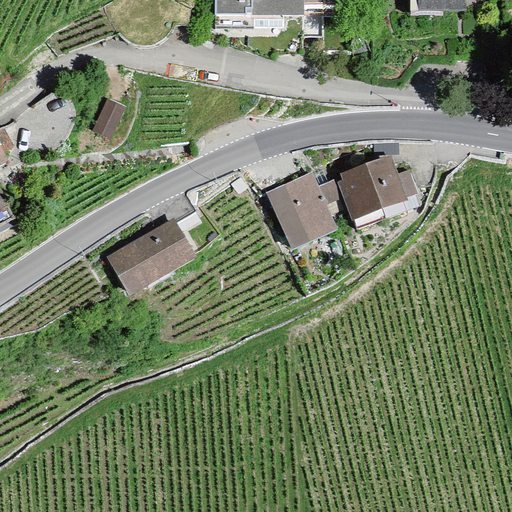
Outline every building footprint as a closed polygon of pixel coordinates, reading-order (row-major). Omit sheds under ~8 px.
[(283,37),(303,37),(303,16),(302,0),(215,0),(215,20),(237,20),(237,23),(242,23),(242,30),(254,30),(254,27),(283,28),(283,37)] [(302,0),(303,16),(303,37),(322,38),(323,44),(352,44),(353,0),(302,0)] [(408,0),(411,2),(411,17),(443,17),(443,12),(466,12),(466,0),(408,0)] [(107,99),(91,130),(110,141),(127,107),(107,99)] [(409,171),(393,177),(387,162),(346,177),(348,181),(339,184),(356,230),(406,212),(402,200),(417,195),(409,171)] [(340,198),(334,181),(317,189),(311,175),(268,193),(289,241),(331,222),(324,205),(340,198)] [(0,226),(14,220),(0,193),(0,226)] [(171,274),(194,260),(174,223),(111,259),(130,294),(169,271),(171,274)]
